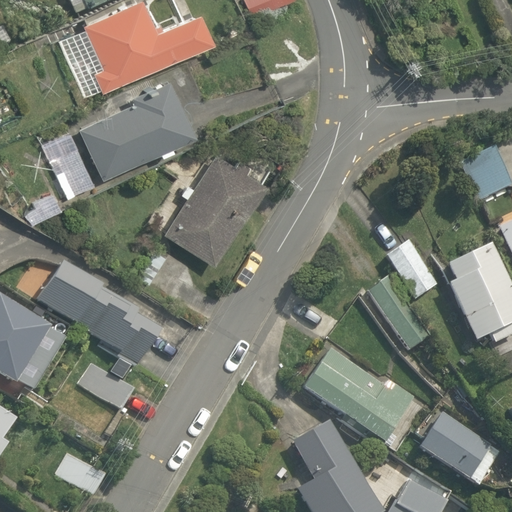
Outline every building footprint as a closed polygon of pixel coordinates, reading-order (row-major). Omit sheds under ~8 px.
[(65,0),(71,10),(93,0),(65,0)] [(129,0),(79,23),(99,68),(90,72),(99,93),(109,88),(212,41),(198,11),(157,29),(143,0),(129,0)] [(292,0),(238,0),(246,19),(293,1),(292,0)] [(287,17),(269,25),(279,47),(296,39),(287,17)] [(163,86),(75,126),(98,177),(186,137),(163,86)] [(507,183),(489,143),(454,159),(472,199),(507,183)] [(260,185),(213,156),(165,235),(211,263),(260,185)] [(511,216),(494,224),(511,261),(511,216)] [(435,281),(406,238),(382,255),(412,297),(435,281)] [(436,264),(472,340),(486,333),(491,345),(511,334),(511,292),(487,240),(436,264)] [(86,337),(108,296),(54,267),(32,308),(86,337)] [(430,335),(389,273),(362,291),(403,353),(430,335)] [(108,296),(86,337),(120,355),(116,362),(131,370),(157,322),(108,296)] [(0,376),(26,390),(57,332),(0,301),(0,376)] [(376,447),(414,398),(384,375),(378,382),(327,343),(295,385),(376,447)] [(127,388),(84,366),(73,387),(115,410),(127,388)] [(0,450),(6,441),(0,437),(0,433),(13,413),(0,405),(0,450)] [(499,452),(437,410),(412,446),(473,489),(499,452)] [(376,511),(329,418),(286,440),(308,482),(295,489),(306,511),(376,511)] [(101,473),(65,453),(53,474),(89,494),(101,473)] [(460,511),(410,475),(382,511),(460,511)]
